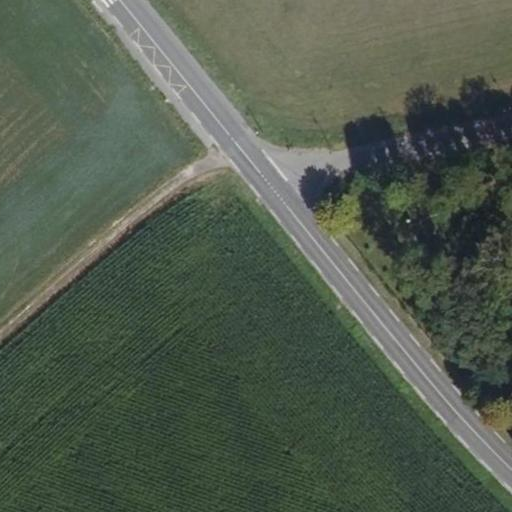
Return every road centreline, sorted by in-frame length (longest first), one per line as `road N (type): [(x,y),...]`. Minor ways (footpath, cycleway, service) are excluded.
road 1 (tertiary): [(511,461),(254,162)]
road 2 (track): [(0,347),(193,169),(254,162)]
road 3 (unclassified): [(511,114),(254,162)]
road 4 (tertiary): [(254,162),(121,0)]
